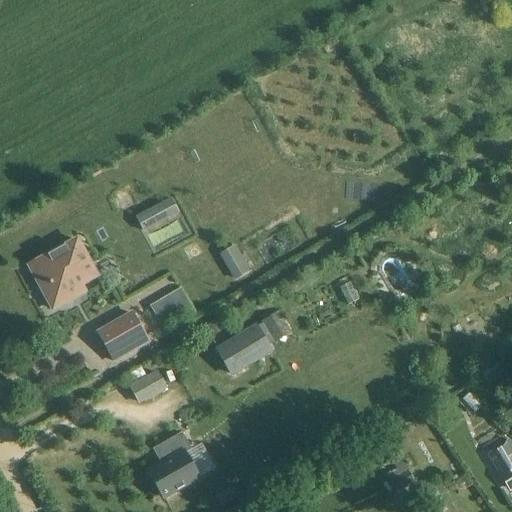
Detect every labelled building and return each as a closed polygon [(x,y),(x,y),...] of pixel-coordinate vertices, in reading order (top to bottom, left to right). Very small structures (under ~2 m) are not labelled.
[(76,241),(36,263),(47,283),(40,287),(53,311),(77,297),(73,291),(97,277),(76,241)] [(221,254),(236,280),(248,273),(233,247),(221,254)] [(180,289),(147,302),(157,325),(189,312),(180,289)] [(132,315),(98,334),(114,362),(148,342),(132,315)] [(217,324),(208,330),(212,338),(221,332),(217,324)] [(273,353),(257,326),(215,351),(231,378),(273,353)] [(157,373),(131,388),(139,403),(166,388),(157,373)] [(192,451),(182,433),(153,450),(161,466),(149,473),(164,499),(198,480),(184,455),(192,451)] [(511,441),(509,440),(497,448),(511,472),(511,441)] [(511,488),(511,472),(497,448),(487,455),(509,491),(511,488)] [(386,483),(393,494),(415,481),(404,464),(385,476),(389,481),(386,483)] [(445,511),(437,496),(426,502),(431,511),(445,511)]
